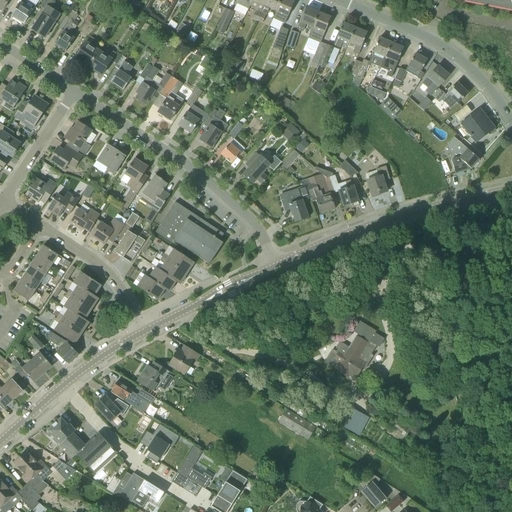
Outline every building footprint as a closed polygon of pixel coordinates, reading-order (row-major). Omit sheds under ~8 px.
[(0,0),(0,8),(3,10),(9,0),(0,0)] [(22,0),(20,3),(12,16),(24,24),(36,6),(26,0),(22,0)] [(60,15),(51,9),(55,3),(50,0),(44,0),(41,6),(46,10),(42,15),(42,14),(32,30),(45,38),(55,23),(60,15)] [(248,12),(250,6),(252,0),(238,0),(237,4),(248,9),(247,12),(248,12)] [(252,0),(250,6),(257,9),(252,19),(257,21),(261,14),(264,6),(266,0),(252,0)] [(280,0),(266,0),(264,6),(276,11),(280,0)] [(289,0),(280,0),(276,11),(283,14),(280,22),(285,24),(294,2),(289,0)] [(511,0),(456,0),(511,10),(511,0)] [(234,12),(226,8),(217,28),(216,31),(224,35),(234,12)] [(306,24),(313,27),(319,13),(307,8),(297,30),(302,32),(306,24)] [(331,18),(319,13),(313,27),(308,38),(319,43),(312,62),(319,65),(326,46),(321,43),(331,18)] [(265,16),(261,14),(257,21),(262,23),(265,16)] [(55,45),(66,52),(75,38),(69,35),(73,28),(75,29),(78,24),(66,16),(59,28),(62,30),(58,37),(60,38),(55,45)] [(78,31),(83,35),(91,23),(85,19),(78,31)] [(96,27),(91,23),(83,35),(88,38),(75,58),(89,67),(99,52),(89,46),(93,39),(89,37),(96,27)] [(334,45),(339,47),(340,48),(342,44),(347,46),(349,42),(355,28),(343,23),(334,45)] [(288,30),(282,27),(279,34),(285,37),(288,30)] [(367,33),(355,28),(349,42),(356,45),(353,53),(358,55),(367,33)] [(291,29),(287,45),(296,47),(299,31),(291,29)] [(363,60),(362,63),(356,76),(362,79),(368,65),(371,67),(372,65),(381,68),(382,66),(391,43),(379,38),(369,62),(363,60)] [(386,76),(395,79),(400,69),(396,67),(404,48),(391,43),(382,66),(389,68),(386,76)] [(333,48),(326,46),(319,65),(325,68),(333,48)] [(112,61),(116,64),(122,56),(117,52),(116,54),(112,52),(108,58),(99,52),(89,67),(102,76),(112,61)] [(395,79),(402,82),(406,72),(420,81),(424,74),(420,73),(427,60),(415,54),(406,71),(400,69),(395,79)] [(122,56),(116,64),(115,67),(119,70),(111,82),(124,90),(131,79),(127,77),(133,67),(129,65),(124,62),(126,59),(122,56)] [(350,74),(356,76),(362,63),(356,61),(350,74)] [(153,93),(155,91),(159,85),(150,79),(152,75),(155,77),(159,70),(154,67),(153,68),(148,64),(140,76),(146,79),(143,84),(134,97),(146,105),(150,98),(155,102),(158,96),(153,93)] [(285,67),(277,78),(286,84),(293,73),(285,67)] [(431,96),(439,87),(448,76),(438,67),(428,78),(429,78),(423,85),(427,89),(425,91),(431,96)] [(183,84),(177,81),(171,77),(161,93),(168,97),(158,112),(165,117),(164,118),(168,121),(169,120),(170,121),(184,101),(176,95),(183,84)] [(0,86),(0,104),(1,105),(4,101),(14,108),(27,88),(19,83),(18,85),(11,81),(7,86),(2,83),(0,86)] [(468,94),(458,84),(454,87),(453,87),(447,93),(458,104),(468,94)] [(439,103),(444,96),(446,95),(441,91),(435,99),(439,103)] [(204,123),(207,117),(208,115),(193,105),(199,96),(194,93),(186,104),(190,107),(178,126),(185,130),(184,131),(189,134),(189,133),(191,134),(200,120),(204,123)] [(27,117),(36,123),(48,105),(35,96),(26,109),(21,106),(14,116),(23,122),(27,117)] [(400,111),(388,98),(380,106),(392,119),(400,111)] [(430,103),(424,98),(423,99),(417,107),(423,113),(430,103)] [(213,121),(206,131),(200,140),(212,148),(212,147),(213,148),(217,142),(216,141),(221,133),(223,133),(228,126),(220,121),(225,113),(218,108),(216,112),(212,110),(208,115),(207,117),(213,121)] [(489,121),(487,123),(483,118),(485,117),(480,109),(461,124),(475,143),(488,134),(490,136),(496,131),(489,121)] [(233,139),(239,131),(245,124),(240,121),(229,136),(233,139)] [(92,131),(78,122),(70,134),(68,133),(64,138),(81,149),(92,131)] [(0,148),(12,157),(20,144),(11,138),(15,133),(0,123),(0,148)] [(291,140),(299,130),(291,123),(283,133),(291,140)] [(454,138),(447,145),(449,153),(451,160),(456,174),(471,169),(479,160),(460,143),(454,138)] [(302,151),(310,144),(304,139),(297,146),(302,151)] [(230,143),(220,154),(231,164),(241,153),(230,143)] [(127,154),(119,149),(117,151),(107,145),(97,161),(108,168),(107,170),(114,174),(125,157),(125,156),(127,154)] [(64,169),(68,164),(74,168),(82,156),(67,146),(63,151),(58,148),(50,160),(64,169)] [(299,156),(292,149),(279,164),(286,170),(299,156)] [(267,178),(262,174),(270,165),(261,156),(260,157),(256,154),(245,165),(249,169),(243,175),(253,184),(257,179),(262,184),(267,178)] [(132,179),(128,185),(132,188),(120,205),(127,209),(138,192),(148,178),(143,175),(147,168),(135,160),(125,174),(132,179)] [(345,161),(339,167),(349,177),(358,174),(345,161)] [(390,180),(386,166),(376,169),(379,177),(367,181),(373,197),(387,192),(384,182),(390,180)] [(338,185),(336,178),(335,177),(334,177),(333,175),(317,168),(316,170),(326,179),(330,177),(335,193),(339,192),(344,206),(351,204),(353,208),(359,206),(356,195),(359,194),(357,188),(354,189),(353,187),(348,188),(346,182),(338,185)] [(146,204),(159,212),(169,197),(162,193),(168,184),(162,180),(155,175),(143,194),(149,199),(146,204)] [(299,183),(304,187),(309,192),(311,198),(312,202),(317,201),(321,214),(335,209),(330,195),(335,193),(330,177),(326,179),(324,179),(322,175),(299,183)] [(46,202),(58,185),(49,179),(46,184),(36,178),(30,188),(25,195),(38,204),(41,199),(46,202)] [(95,189),(89,185),(82,195),(88,199),(95,189)] [(311,198),(309,192),(304,187),(282,195),(283,200),(282,200),(285,211),(291,209),(295,222),(308,218),(303,201),(311,198)] [(71,212),(79,200),(67,193),(64,199),(58,195),(48,210),(59,218),(65,208),(71,212)] [(175,202),(156,232),(174,244),(175,242),(209,264),(223,243),(219,241),(224,234),(175,202)] [(100,215),(91,210),(88,215),(79,209),(70,222),(82,230),(86,225),(91,229),(100,215)] [(126,224),(132,228),(139,217),(133,213),(126,224)] [(124,226),(116,221),(113,219),(108,227),(101,222),(92,237),(104,245),(108,239),(113,243),(124,226)] [(118,254),(123,258),(134,241),(142,247),(145,241),(137,236),(136,236),(128,231),(116,248),(115,248),(112,252),(117,255),(118,254)] [(44,246),(38,255),(52,265),(58,255),(44,246)] [(158,300),(165,290),(169,293),(176,282),(180,285),(195,263),(174,249),(169,256),(165,254),(160,261),(164,264),(160,270),(156,267),(151,275),(147,272),(137,287),(158,300)] [(38,255),(32,264),(46,274),(52,265),(38,255)] [(26,273),(40,283),(46,274),(32,264),(26,273)] [(64,278),(67,281),(75,268),(72,266),(64,278)] [(57,274),(54,279),(59,282),(62,277),(65,273),(60,270),(57,274)] [(64,307),(68,310),(64,316),(60,314),(57,317),(55,321),(59,324),(54,331),(75,345),(89,323),(85,320),(99,299),(95,296),(102,286),(81,272),(73,284),(77,287),(73,293),(69,290),(64,297),(69,300),(64,307)] [(26,273),(20,282),(35,292),(40,283),(26,273)] [(35,292),(20,282),(14,291),(28,301),(35,292)] [(56,298),(64,286),(61,284),(53,296),(56,298)] [(367,365),(368,362),(363,359),(367,353),(368,354),(372,347),(368,344),(369,341),(379,347),(384,340),(359,324),(354,332),(358,335),(357,337),(356,337),(349,349),(340,343),(333,354),(330,355),(326,362),(337,369),(336,370),(354,380),(364,363),(367,365)] [(67,342),(51,332),(47,339),(61,348),(56,352),(69,365),(79,355),(67,342)] [(44,347),(33,335),(29,340),(38,351),(44,347)] [(186,347),(182,353),(178,350),(169,365),(184,375),(193,360),(196,362),(200,355),(186,347)] [(32,361),(43,374),(52,367),(41,354),(32,361)] [(12,366),(1,357),(0,358),(0,363),(8,371),(12,366)] [(34,382),(43,374),(32,361),(23,369),(20,366),(15,370),(23,379),(28,375),(34,382)] [(154,362),(151,368),(148,366),(138,382),(155,392),(168,371),(154,362)] [(12,379),(2,389),(13,400),(23,391),(12,379)] [(138,394),(136,395),(131,392),(132,390),(131,390),(132,388),(128,386),(127,387),(118,381),(113,389),(111,393),(134,407),(140,397),(151,404),(155,398),(142,390),(138,394)] [(2,389),(0,386),(0,406),(3,410),(13,400),(2,389)] [(112,404),(107,397),(106,397),(95,406),(110,422),(120,413),(123,416),(123,415),(129,406),(117,399),(112,404)] [(360,435),(362,430),(360,429),(366,418),(345,406),(345,407),(336,422),(360,435)] [(316,427),(286,409),(280,420),(309,438),(316,427)] [(59,446),(73,433),(75,431),(69,424),(68,426),(61,418),(48,431),(54,438),(53,439),(59,446)] [(173,448),(180,437),(174,433),(160,424),(153,435),(147,431),(140,443),(151,450),(147,457),(157,464),(161,457),(162,457),(169,446),(173,448)] [(71,459),(77,454),(85,446),(73,433),(59,446),(71,459)] [(85,446),(77,454),(95,473),(116,453),(98,434),(85,446)] [(202,452),(194,446),(172,482),(184,489),(190,480),(205,489),(212,478),(204,473),(203,475),(192,468),(202,452)] [(26,451),(20,457),(45,485),(48,486),(43,481),(51,473),(49,471),(40,461),(37,463),(26,451)] [(27,494),(36,501),(37,502),(41,498),(39,495),(48,487),(48,486),(45,485),(20,457),(13,463),(24,475),(22,477),(32,489),(27,494)] [(60,461),(53,467),(65,480),(75,470),(60,461)] [(219,511),(227,511),(247,480),(233,471),(211,507),(219,511)] [(113,493),(119,497),(120,495),(132,502),(139,491),(146,496),(146,497),(149,499),(149,498),(158,503),(164,493),(133,473),(124,489),(118,486),(113,493)] [(386,498),(381,493),(376,486),(380,480),(371,474),(360,484),(364,489),(361,491),(375,508),(386,498)] [(0,479),(0,492),(8,501),(17,493),(11,487),(9,489),(0,479)] [(0,511),(7,511),(14,507),(12,506),(8,501),(0,492),(0,508),(2,510),(0,511)] [(21,499),(33,511),(39,504),(37,502),(36,501),(27,494),(21,499)] [(391,511),(404,502),(398,495),(386,506),(391,511)] [(321,511),(319,510),(322,505),(323,506),(323,505),(310,497),(307,502),(300,501),(297,504),(296,511),(297,511),(321,511)]
